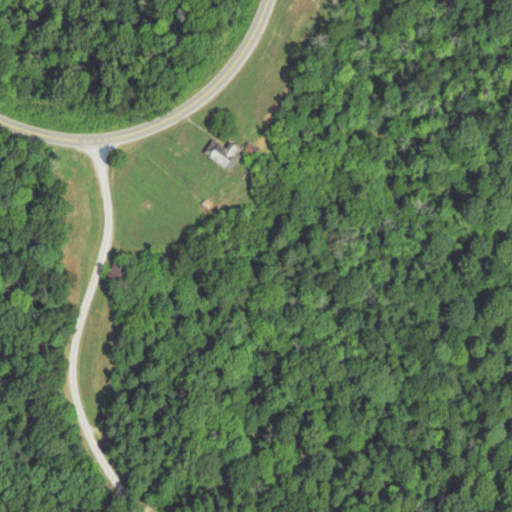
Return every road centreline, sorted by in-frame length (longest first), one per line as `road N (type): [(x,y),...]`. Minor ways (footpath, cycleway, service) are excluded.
road 1 (residential): [(136,511),(82,421),(70,373),(73,324),(109,230),(95,144)]
road 2 (tertiary): [(0,118),(95,144),(151,131),(227,78),(268,0)]
